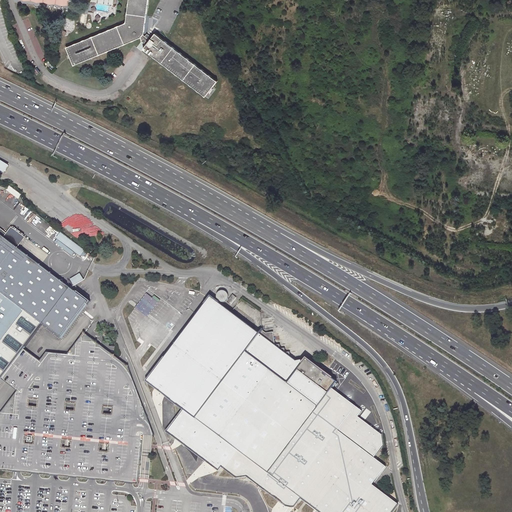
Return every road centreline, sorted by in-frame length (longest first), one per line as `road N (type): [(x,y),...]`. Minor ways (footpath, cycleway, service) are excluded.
road 1 (motorway): [(177,202),(389,371),(420,494)]
road 2 (motorway): [(511,387),(204,197)]
road 3 (motorway): [(511,303),(473,309),(430,301),(204,197)]
road 4 (motorway): [(177,202),(433,357)]
road 5 (motorway): [(204,197),(0,93)]
road 6 (motorway): [(0,112),(177,202)]
road 7 (unknown): [(96,274),(0,203)]
